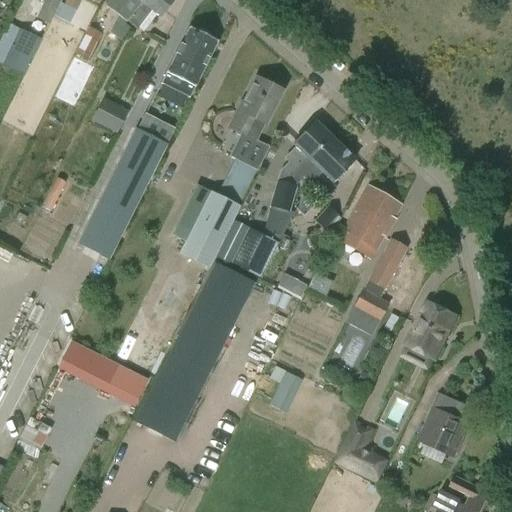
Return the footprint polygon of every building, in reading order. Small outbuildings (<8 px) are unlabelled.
[(36,0),(43,3),(34,19),(48,26),(60,0),(36,0)] [(141,0),(140,2),(133,12),(126,22),(137,30),(151,10),(161,17),(173,0),(141,0)] [(0,40),(0,64),(22,75),(38,41),(7,26),(0,40)] [(212,49),(216,40),(209,37),(211,33),(199,27),(197,31),(189,27),(173,59),(162,83),(190,96),(195,85),(212,49)] [(96,41),(84,36),(77,51),(89,56),(96,41)] [(282,90),(279,89),(279,85),(269,80),(266,82),(256,77),(243,103),(241,102),(228,128),(256,142),(282,90)] [(115,134),(126,111),(101,99),(90,122),(115,134)] [(109,259),(129,218),(173,129),(143,114),(98,203),(78,243),(109,259)] [(308,159),(330,136),(315,122),(293,145),(297,148),(308,159)] [(307,184),(320,170),(332,182),(354,159),(330,136),(308,159),(290,178),(297,185),(302,179),(307,184)] [(290,178),(308,159),(297,148),(286,159),(290,162),(282,171),(278,181),(277,186),(295,191),(297,185),(290,178)] [(65,183),(56,178),(41,207),(51,211),(65,183)] [(233,221),(240,207),(195,185),(167,237),(184,246),(179,256),(209,270),(215,257),(233,221)] [(284,229),(289,211),(295,191),(277,186),(271,207),(272,207),(267,224),(284,229)] [(402,204),(369,186),(343,232),(375,250),(402,204)] [(337,216),(328,208),(314,223),(323,231),(337,216)] [(231,265),(249,229),(233,221),(215,257),(231,265)] [(279,244),(249,229),(231,265),(262,281),(279,244)] [(407,248),(392,240),(370,280),(385,288),(407,248)] [(254,284),(214,265),(135,424),(175,444),(254,284)] [(306,286),(284,275),(277,287),(300,298),(306,286)] [(389,304),(364,290),(355,307),(380,320),(389,304)] [(407,344),(434,358),(455,316),(429,303),(407,344)] [(130,375),(72,345),(57,373),(117,403),(130,375)] [(117,345),(110,359),(130,368),(136,354),(117,345)] [(274,383),(265,405),(284,413),(298,377),(271,366),(266,380),(274,383)] [(457,403),(440,395),(420,439),(455,455),(470,422),(452,414),(457,403)] [(27,416),(11,448),(33,459),(50,428),(27,416)] [(375,432),(354,422),(333,466),(377,488),(389,464),(373,456),(375,451),(368,447),(375,432)] [(481,511),(491,492),(477,485),(475,488),(455,478),(450,488),(469,497),(464,506),(460,503),(461,500),(441,490),(429,511),(481,511)]
